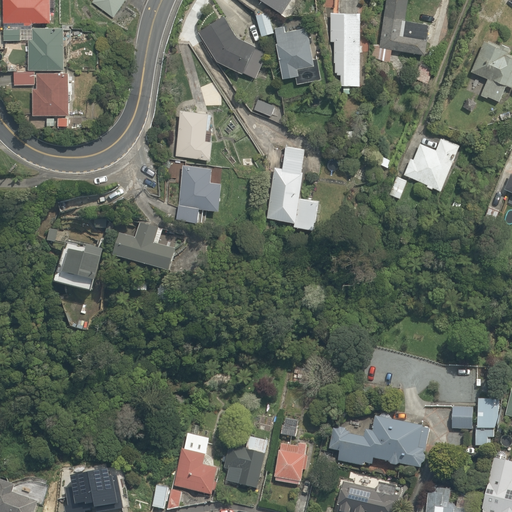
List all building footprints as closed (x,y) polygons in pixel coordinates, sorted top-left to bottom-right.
[(59,0),(6,0),(5,27),(59,29),(59,0)] [(126,0),(91,0),(110,18),(126,0)] [(300,0),(261,0),(288,18),(300,0)] [(411,24),(414,0),(389,0),(383,49),(435,56),(439,27),(411,24)] [(227,14),(198,34),(220,64),(256,79),(267,53),(248,45),(248,44),(227,14)] [(370,17),(334,16),(333,46),(338,47),(337,78),(345,79),(345,88),(368,88),(370,17)] [(292,26),(277,28),(287,83),(322,77),(313,28),(293,31),(292,26)] [(73,32),(34,32),(34,73),(73,73),(73,32)] [(510,89),(511,89),(511,53),(486,43),(474,74),(489,80),(482,98),(502,107),(510,89)] [(440,67),(422,58),(414,76),(431,84),(440,67)] [(39,75),(16,73),(15,87),(38,89),(39,75)] [(39,94),(40,119),(78,117),(77,77),(43,78),(43,94),(39,94)] [(276,106),(253,96),(248,107),(271,118),(276,106)] [(213,143),(216,114),(186,111),(180,158),(218,163),(220,144),(213,143)] [(440,152),(421,146),(417,159),(414,158),(407,178),(451,196),(467,147),(443,140),(440,152)] [(327,238),(329,207),(309,197),(311,150),(288,148),(287,169),(275,169),(273,220),(305,229),(305,232),(327,238)] [(224,186),(225,169),(188,167),(186,226),(214,228),(215,216),(233,216),(234,187),(224,186)] [(414,183),(397,176),(389,197),(406,203),(414,183)] [(65,226),(43,224),(42,242),(64,244),(65,226)] [(142,240),(126,235),(118,261),(186,283),(192,265),(166,256),(172,238),(146,229),(142,240)] [(114,256),(69,245),(66,293),(106,302),(114,256)] [(0,255),(0,285),(15,271),(0,255)] [(508,409),(483,406),(482,413),(457,410),(454,431),(479,434),(477,447),(495,450),(497,434),(504,435),(508,409)] [(0,435),(8,416),(0,412),(0,435)] [(429,474),(439,432),(381,419),(377,433),(371,432),(369,440),(340,433),(335,452),(340,453),(338,462),(378,471),(380,462),(429,474)] [(173,511),(185,509),(191,491),(217,499),(225,474),(208,469),(216,444),(192,437),(169,510),(173,511)] [(252,452),(235,447),(229,466),(246,471),(241,486),(260,491),(275,445),(256,439),(252,452)] [(314,452),(285,445),(276,482),(305,489),(314,452)] [(511,511),(511,463),(497,461),(485,511),(511,511)] [(69,485),(70,503),(84,502),(84,511),(106,511),(125,511),(123,481),(69,485)] [(39,511),(42,505),(16,497),(19,488),(5,484),(0,502),(0,511),(39,511)] [(400,511),(406,489),(383,484),(381,493),(347,485),(341,511),(400,511)] [(452,501),(425,497),(423,509),(433,511),(432,511),(470,511),(471,511),(451,508),(452,501)]
